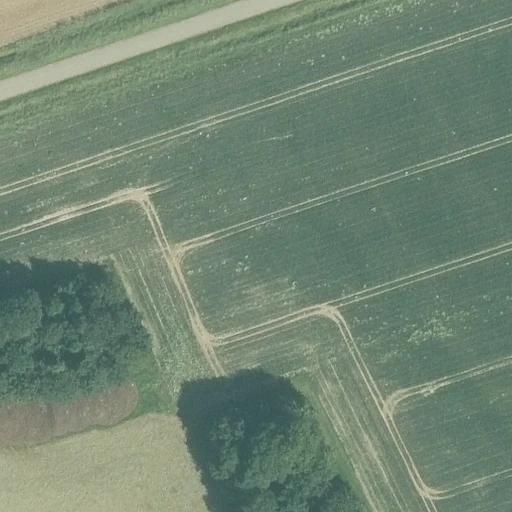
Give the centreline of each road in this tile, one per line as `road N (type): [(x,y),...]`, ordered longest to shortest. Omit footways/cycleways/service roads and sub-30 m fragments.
road 1 (track): [(0,436),(17,446),(98,450),(152,441),(282,390),(304,398),(363,511)]
road 2 (unclassified): [(0,88),(263,0)]
